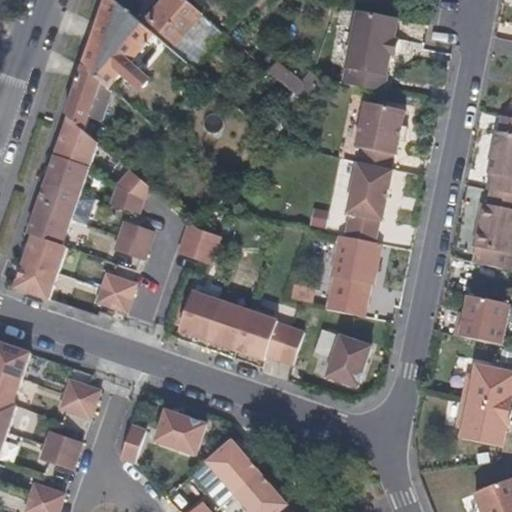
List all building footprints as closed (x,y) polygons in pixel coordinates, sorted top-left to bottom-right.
[(141,55),(157,37),(146,26),(115,0),(105,0),(93,34),(83,65),(103,83),(111,90),(117,83),(141,55)] [(205,15),(188,0),(169,0),(150,21),(178,46),(205,15)] [(383,74),(395,20),(346,10),(335,64),(383,74)] [(195,70),(227,34),(205,15),(178,46),(150,21),(146,26),(157,37),(195,70)] [(165,136),(209,81),(195,70),(157,37),(141,55),(173,82),(143,118),(165,136)] [(281,61),(271,73),(299,94),(308,82),(281,61)] [(90,122),(103,83),(83,65),(64,117),(68,121),(85,135),(88,130),(92,134),(95,126),(90,122)] [(135,99),(117,83),(111,90),(130,106),(135,99)] [(394,154),(403,110),(363,103),(354,147),(362,148),(359,163),(389,168),(392,155),(394,154)] [(511,134),(511,117),(499,115),(496,131),(511,134)] [(99,146),(85,135),(68,121),(55,158),(90,170),(99,146)] [(511,134),(496,131),(492,130),(491,135),(485,161),(483,171),(488,173),(484,188),(488,189),(511,193),(511,134)] [(90,170),(55,158),(47,184),(81,196),(90,170)] [(381,219),(391,168),(389,168),(359,163),(355,162),(345,212),(348,213),(343,234),(373,241),(378,219),(381,219)] [(151,191),(128,171),(115,186),(141,201),(151,191)] [(72,221),(81,196),(47,184),(38,209),(72,221)] [(137,214),(141,201),(115,186),(109,205),(137,214)] [(511,254),(511,253),(511,193),(488,189),(485,203),(478,201),(473,219),(477,221),(472,245),(477,247),(511,254)] [(64,247),(72,221),(38,209),(29,236),(33,237),(64,247)] [(315,227),(329,229),(331,212),(317,210),(315,227)] [(214,252),(219,237),(198,230),(187,221),(181,240),(214,252)] [(148,247),(153,232),(122,223),(118,236),(148,247)] [(371,284),(380,243),(336,235),(327,274),(330,278),(323,309),(360,317),(368,283),(371,284)] [(143,261),(148,247),(118,236),(113,251),(143,261)] [(59,274),(67,248),(64,247),(33,237),(25,263),(59,274)] [(209,265),(214,252),(181,240),(176,254),(200,263),(209,265)] [(509,270),(511,254),(477,247),(474,263),(509,270)] [(51,301),(59,274),(25,263),(16,290),(51,301)] [(130,300),(135,285),(105,275),(100,289),(130,300)] [(125,313),(130,300),(100,289),(96,303),(104,306),(125,313)] [(207,340),(220,301),(191,291),(178,330),(207,340)] [(498,343),(506,303),(464,294),(459,318),(454,317),(450,334),(498,343)] [(235,350),(248,310),(220,301),(207,340),(235,350)] [(278,359),(289,327),(276,322),(277,320),(248,310),(235,350),(263,359),(265,354),(278,359)] [(292,364),(303,332),(289,327),(278,359),(292,364)] [(357,386),(370,346),(340,335),(326,375),(357,386)] [(0,373),(21,381),(30,355),(0,344),(0,373)] [(508,409),(511,388),(511,371),(474,364),(472,375),(465,374),(460,400),(508,409)] [(12,406),(21,381),(0,373),(0,401),(2,402),(12,406)] [(94,405),(99,391),(86,387),(69,381),(64,396),(94,405)] [(89,419),(94,405),(64,396),(59,409),(89,419)] [(508,419),(510,409),(508,409),(460,400),(455,425),(462,427),(459,438),(501,446),(505,425),(507,425),(508,419)] [(0,430),(6,433),(15,406),(12,406),(2,402),(0,401),(0,430)] [(195,454),(206,424),(165,410),(154,441),(195,454)] [(134,463),(145,431),(130,426),(120,458),(134,463)] [(76,457),(81,443),(49,432),(44,446),(76,457)] [(259,472),(231,440),(207,462),(234,494),(259,472)] [(71,471),(76,457),(44,446),(39,460),(71,471)] [(277,511),(287,504),(259,472),(234,494),(249,511),(277,511)] [(511,511),(511,476),(474,491),(481,511),(511,511)] [(58,509),(63,495),(33,484),(29,499),(58,509)] [(57,511),(58,509),(29,499),(23,511),(57,511)] [(207,511),(200,503),(189,511),(207,511)]
